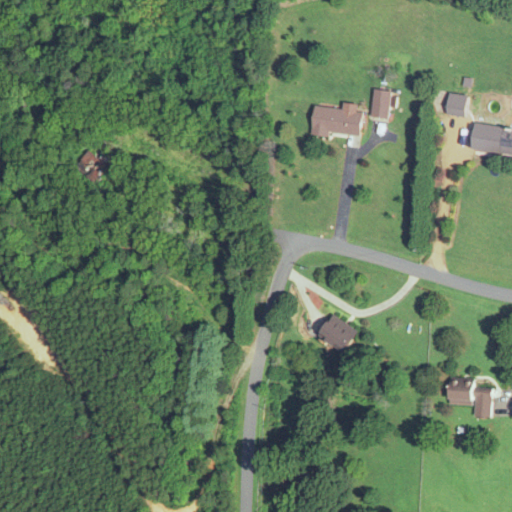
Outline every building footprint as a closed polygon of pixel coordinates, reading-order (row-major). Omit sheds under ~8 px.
[(388,118),(391,91),(374,89),(371,116),(388,118)] [(469,96),(450,93),(447,114),(466,116),(469,96)] [(311,135),(328,137),(329,131),(361,136),(364,112),(315,105),(311,135)] [(511,127),(476,124),(473,150),(511,154),(511,127)] [(99,188),(114,172),(90,151),(76,167),(99,188)] [(361,331),(335,314),(320,336),(346,353),(361,331)] [(492,417),(494,388),(476,387),(476,378),(453,377),(451,404),(476,406),(476,416),(492,417)]
